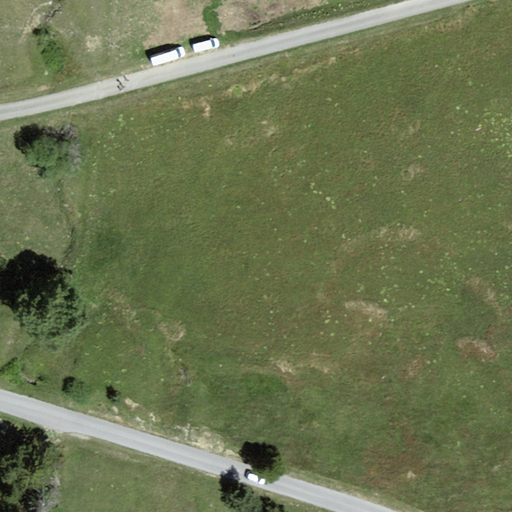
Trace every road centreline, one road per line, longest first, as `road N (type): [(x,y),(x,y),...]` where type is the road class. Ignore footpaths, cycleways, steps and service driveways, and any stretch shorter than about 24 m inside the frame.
road 1 (unclassified): [(0,115),(444,0)]
road 2 (unclassified): [(0,400),(366,511)]
